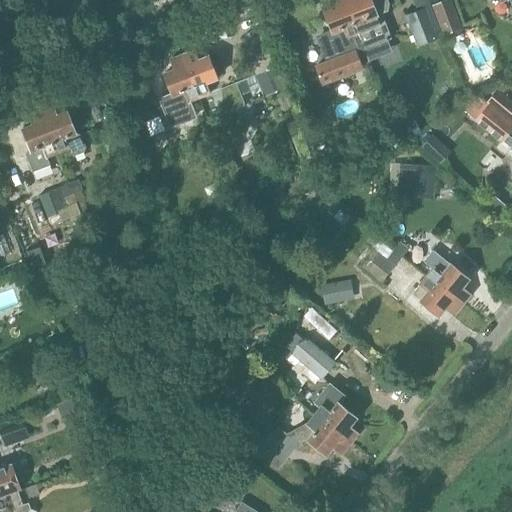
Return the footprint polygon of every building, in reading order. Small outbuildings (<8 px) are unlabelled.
[(331,30),(316,36),(326,61),(313,66),(322,87),(364,70),(360,60),(368,57),(364,47),(359,35),(345,0),(330,0),(333,7),(324,11),(331,30)] [(345,0),(359,35),(364,47),(386,39),(387,39),(389,38),(390,37),(384,20),(380,22),(377,13),(387,9),(388,4),(386,0),(345,0)] [(450,0),(446,0),(433,5),(444,36),(462,29),(450,0)] [(406,15),(418,45),(437,37),(425,8),(406,15)] [(208,119),(245,104),(237,83),(222,88),(209,55),(199,59),(195,49),(183,54),(200,97),(208,119)] [(189,101),(200,97),(183,54),(170,59),(174,69),(164,73),(172,94),(161,99),(171,125),(195,116),(189,101)] [(255,75),(263,97),(253,101),(258,116),(269,113),(264,98),(287,90),(277,67),(255,75)] [(511,101),(498,90),(488,101),(511,121),(511,101)] [(511,121),(488,101),(486,104),(477,97),(464,113),(501,143),(502,141),(511,148),(509,150),(511,151),(511,163),(511,165),(511,170),(511,172),(511,121)] [(58,115),(54,105),(42,110),(58,153),(68,149),(70,154),(75,156),(84,152),(86,147),(81,136),(76,134),(67,111),(58,115)] [(34,172),(51,165),(47,157),(58,153),(42,110),(28,115),(32,125),(22,129),(31,152),(26,153),(34,172)] [(404,142),(422,134),(415,120),(398,129),(404,142)] [(198,155),(219,147),(211,126),(190,134),(198,155)] [(107,135),(115,156),(126,151),(118,130),(107,135)] [(440,165),(451,153),(432,135),(421,147),(440,165)] [(391,142),(396,150),(402,146),(397,138),(391,142)] [(392,164),(390,196),(434,198),(436,167),(392,164)] [(233,180),(245,175),(242,167),(229,172),(233,180)] [(69,184),(73,194),(83,190),(79,180),(69,184)] [(216,183),(204,188),(210,200),(222,195),(216,183)] [(76,203),(73,194),(69,184),(48,192),(56,211),(67,207),(67,206),(76,203)] [(333,218),(345,228),(353,218),(341,208),(333,218)] [(394,249),(403,256),(409,249),(400,242),(394,249)] [(403,256),(394,249),(387,243),(371,262),(365,269),(381,283),(388,275),(403,256)] [(463,304),(471,294),(463,287),(469,280),(433,250),(424,261),(433,269),(428,275),(463,304)] [(94,281),(106,277),(103,265),(102,266),(90,270),(94,281)] [(262,265),(252,275),(278,299),(288,289),(262,265)] [(454,315),(463,304),(428,275),(412,294),(421,301),(420,301),(439,316),(446,308),(454,315)] [(239,290),(247,284),(241,277),(233,283),(239,290)] [(339,284),(324,287),(326,303),(341,300),(353,298),(350,282),(339,284)] [(130,302),(125,290),(115,293),(120,306),(130,302)] [(107,295),(96,299),(100,311),(111,307),(107,295)] [(207,321),(225,338),(236,327),(217,311),(207,321)] [(67,353),(93,343),(88,329),(62,339),(67,353)] [(329,372),(334,361),(307,338),(297,344),(292,355),(288,360),(294,365),(285,377),(299,390),(309,378),(315,384),(320,378),(329,372)] [(97,372),(78,380),(81,387),(100,380),(97,372)] [(328,384),(313,402),(320,408),(314,414),(349,444),(358,433),(350,426),(356,419),(356,418),(339,404),(344,397),(328,384)] [(57,405),(61,416),(81,409),(77,398),(57,405)] [(308,422),(286,435),(295,448),(308,440),(326,455),(332,447),(341,454),(349,444),(314,414),(308,422)] [(245,442),(253,433),(237,419),(229,428),(245,442)] [(275,472),(295,448),(286,435),(275,426),(252,454),(275,472)] [(141,462),(137,450),(116,458),(121,469),(141,462)] [(192,492),(208,465),(195,457),(179,484),(192,492)] [(0,498),(17,492),(17,491),(20,490),(21,490),(11,465),(11,464),(0,468),(0,498)] [(137,489),(148,496),(153,489),(142,481),(137,489)] [(25,489),(29,498),(40,494),(36,485),(25,489)] [(17,492),(0,498),(0,511),(30,511),(31,511),(28,502),(22,504),(17,492)] [(256,511),(242,503),(237,511),(236,511),(256,511)]
